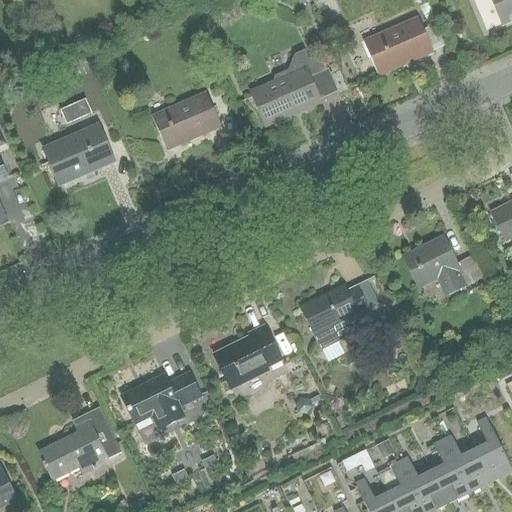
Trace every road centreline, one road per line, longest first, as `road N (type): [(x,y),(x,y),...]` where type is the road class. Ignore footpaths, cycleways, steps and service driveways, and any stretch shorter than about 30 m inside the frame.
road 1 (unclassified): [(0,422),(495,165),(506,138),(488,92)]
road 2 (unclassified): [(488,92),(83,283),(0,313)]
